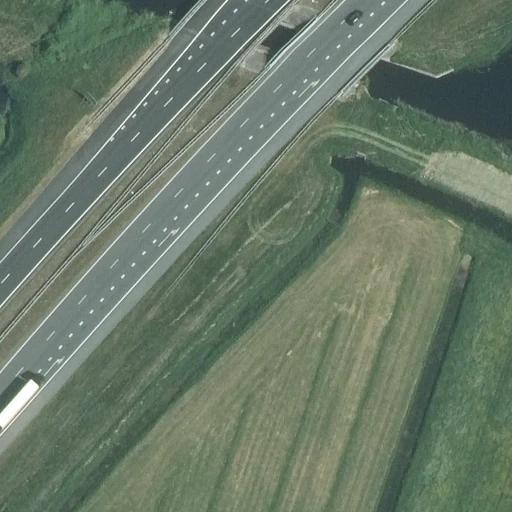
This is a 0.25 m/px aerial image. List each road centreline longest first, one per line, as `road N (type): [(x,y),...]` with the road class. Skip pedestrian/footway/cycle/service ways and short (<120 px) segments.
road 1 (motorway): [(0,397),(141,234),(368,0)]
road 2 (motorway): [(269,0),(156,111),(0,288)]
